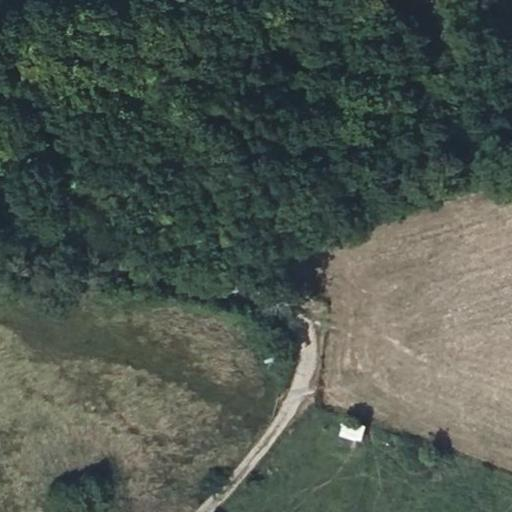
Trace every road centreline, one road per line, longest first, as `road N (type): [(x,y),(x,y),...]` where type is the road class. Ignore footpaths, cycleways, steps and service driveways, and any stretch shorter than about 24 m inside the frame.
road 1 (residential): [(0,226),(295,306),(308,341),(302,391)]
road 2 (track): [(302,391),(197,511)]
